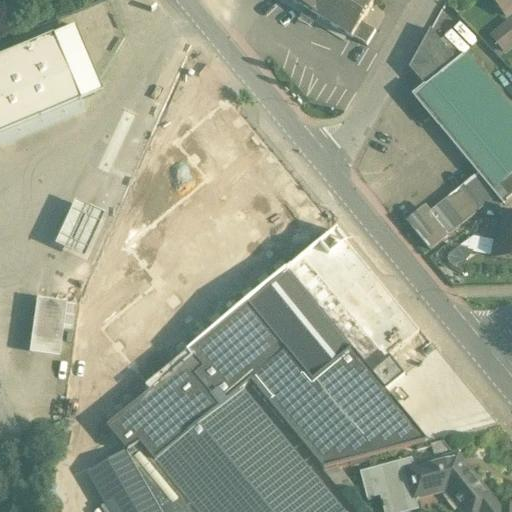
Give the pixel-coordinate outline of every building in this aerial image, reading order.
[(284,0),(317,21),(318,20),(351,41),(352,40),(361,26),(377,0),(376,0),(284,0)] [(511,0),(490,0),(506,19),(511,13),(511,0)] [(505,54),(511,48),(511,23),(511,21),(491,37),(505,54)] [(375,34),(361,26),(352,40),(365,48),(375,34)] [(74,27),(52,37),(80,103),(102,93),(74,27)] [(430,35),(409,74),(426,91),(455,66),(430,35)] [(52,37),(0,58),(0,135),(80,103),(52,37)] [(511,118),(463,60),(455,66),(426,91),(407,107),(423,126),(430,121),(495,198),(503,207),(511,200),(511,118)] [(477,176),(429,218),(424,213),(408,228),(431,253),(495,198),(477,176)] [(74,204),(53,248),(82,262),(103,217),(74,204)] [(511,217),(505,216),(499,246),(494,245),(491,259),(490,259),(489,260),(511,263),(511,217)] [(415,336),(333,235),(246,307),(309,384),(346,354),(359,370),(376,357),(381,364),(385,361),(415,336)] [(65,306),(35,302),(29,348),(58,353),(65,306)] [(346,354),(309,384),(246,307),(223,327),(232,339),(205,361),(196,350),(186,358),(199,373),(191,379),(216,410),(238,392),(239,392),(247,385),(319,471),(424,445),(382,393),(400,379),(385,361),(381,364),(376,357),(359,370),(346,354)] [(178,369),(103,430),(123,454),(138,446),(152,463),(216,410),(191,379),(199,373),(186,358),(184,356),(174,364),(178,369)] [(337,511),(239,392),(238,392),(216,410),(152,463),(138,446),(123,454),(132,470),(136,468),(141,477),(138,479),(151,502),(157,499),(162,507),(156,511),(337,511)] [(151,502),(138,479),(141,477),(136,468),(132,470),(123,454),(86,475),(106,511),(156,511),(162,507),(157,499),(151,502)] [(503,511),(494,511),(452,460),(407,473),(404,474),(412,499),(442,491),(460,511),(508,511),(506,510),(503,511)] [(404,463),(358,476),(365,502),(378,499),(381,511),(384,511),(383,508),(412,499),(404,474),(407,473),(404,463)] [(334,471),(322,474),(337,493),(349,490),(334,471)]
